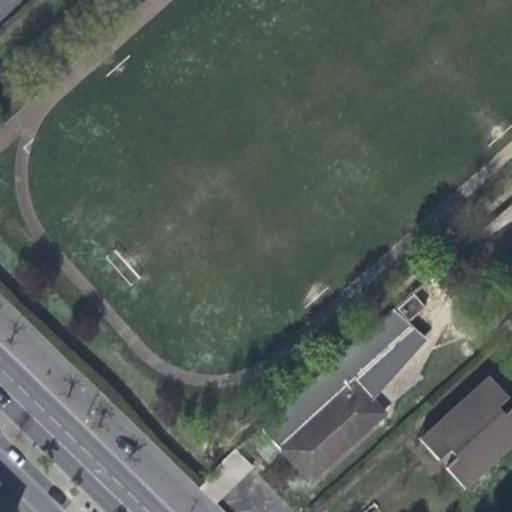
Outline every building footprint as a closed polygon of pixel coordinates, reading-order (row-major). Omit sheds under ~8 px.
[(455,253),(431,274),(442,287),(457,274),(455,253)] [(410,292),(390,310),(401,323),(421,305),(410,292)] [(256,428),(305,481),(381,414),(362,393),(418,342),(401,323),(390,310),(256,428)] [(486,380),(417,442),(434,461),(445,451),(451,459),(440,469),(457,488),(511,440),(511,408),(510,407),(499,417),(492,409),(503,399),(486,380)] [(251,467),(233,448),(192,484),(211,503),(251,467)]
